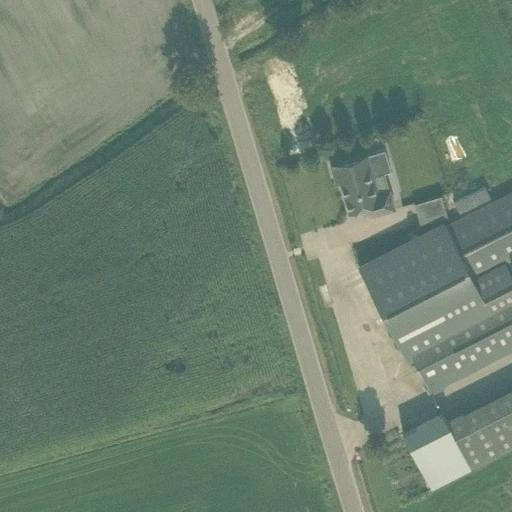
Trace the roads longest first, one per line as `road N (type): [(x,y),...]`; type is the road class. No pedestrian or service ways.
road 1 (unclassified): [(350,511),(201,0)]
road 2 (track): [(332,447),(511,363)]
